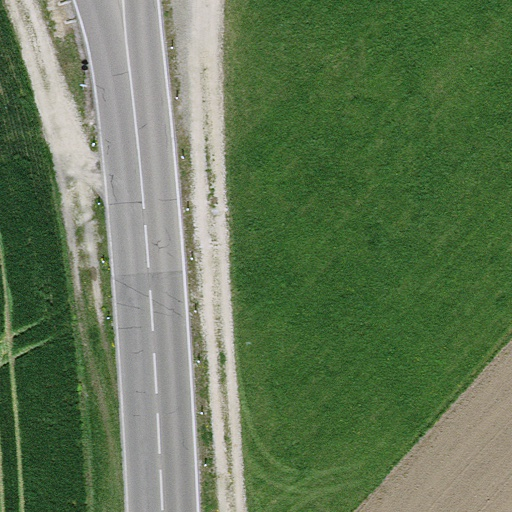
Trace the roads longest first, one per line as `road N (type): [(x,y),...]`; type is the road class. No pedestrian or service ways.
road 1 (track): [(207,0),(229,511)]
road 2 (secondary): [(125,45),(162,511)]
road 3 (track): [(145,228),(62,123),(21,0)]
